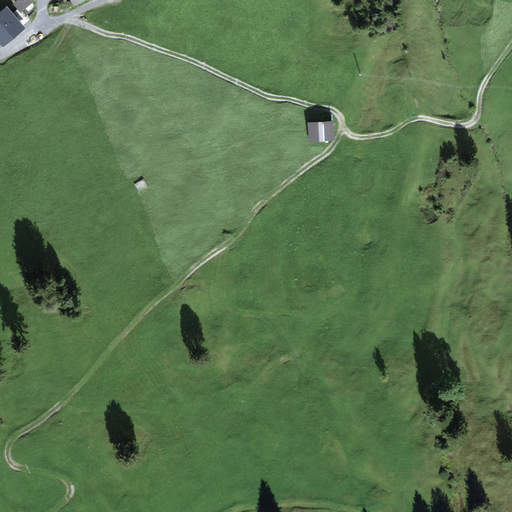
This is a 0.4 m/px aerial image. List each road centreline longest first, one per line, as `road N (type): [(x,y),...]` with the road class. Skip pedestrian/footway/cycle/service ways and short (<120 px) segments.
road 1 (track): [(0,55),(66,17),(261,94),(332,111),(344,130),(362,137),(415,119),(468,124),(511,44)]
road 2 (track): [(344,130),(328,154),(264,200),(235,237),(141,316),(71,393),(10,440),(12,464),(67,482),(67,499),(51,511)]
road 3 (track): [(233,511),(310,502),(372,511)]
